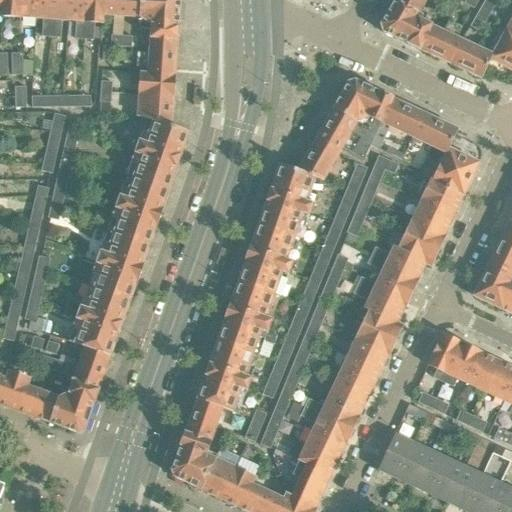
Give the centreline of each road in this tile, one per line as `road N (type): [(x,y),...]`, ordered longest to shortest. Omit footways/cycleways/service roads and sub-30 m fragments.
road 1 (tertiary): [(116,490),(239,126),(248,67),(245,0)]
road 2 (residential): [(437,306),(341,511)]
road 3 (residential): [(511,131),(437,306)]
road 4 (residential): [(511,124),(342,42)]
